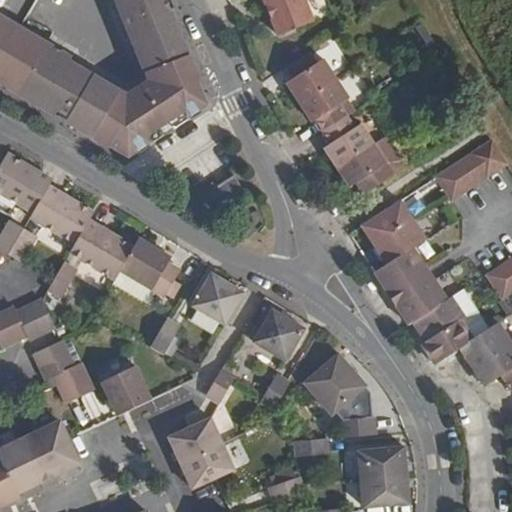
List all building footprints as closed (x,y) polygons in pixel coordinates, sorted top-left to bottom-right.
[(133,97),(73,60),(75,57),(23,27),(0,66),(0,80),(22,94),(66,121),(68,118),(80,125),(94,133),(93,136),(112,147),(114,144),(132,154),(152,142),(154,146),(162,141),(169,136),(167,132),(177,125),(181,128),(196,118),(194,114),(213,102),(202,81),(206,79),(200,65),(173,4),(171,0),(121,0),(152,72),(155,74),(159,81),(133,97)] [(314,21),(306,0),(259,0),(261,6),(268,3),(273,16),(270,17),(276,37),(314,21)] [(0,66),(23,27),(0,14),(0,66)] [(300,98),(335,76),(323,56),(315,61),(307,49),(287,61),(295,74),(288,79),(290,84),(300,98)] [(356,108),(335,76),(300,98),(310,114),(312,118),(318,115),(326,127),(350,112),(356,108)] [(378,139),(366,120),(358,124),(350,112),(326,127),(334,140),(328,144),(333,152),(341,163),(378,139)] [(368,191),(413,162),(392,130),(378,139),(341,163),(351,179),(353,183),(359,179),(368,191)] [(450,202),(509,163),(491,136),(433,175),(450,202)] [(0,192),(21,205),(41,173),(7,154),(0,164),(0,192)] [(246,191),(235,172),(213,186),(225,204),(246,191)] [(48,184),(52,179),(41,173),(21,205),(33,212),(48,184)] [(89,219),(94,211),(48,184),(33,212),(30,217),(75,243),(89,219)] [(475,338),(463,317),(467,315),(455,295),(450,298),(415,246),(429,237),(405,198),(365,225),(388,263),(376,271),(412,324),(416,322),(427,340),(423,342),(437,364),(464,346),(487,384),(505,372),(511,384),(511,339),(501,321),(475,338)] [(120,267),(133,245),(89,219),(75,243),(70,251),(114,277),(120,267)] [(0,249),(8,254),(23,228),(11,221),(0,239),(0,249)] [(21,262),(37,235),(23,228),(8,254),(21,262)] [(167,295),(181,269),(168,261),(171,255),(138,236),(133,245),(120,267),(167,295)] [(500,299),(511,291),(511,253),(483,271),(500,299)] [(63,296),(79,270),(64,261),(48,288),(63,296)] [(225,323),(244,290),(211,272),(193,304),(225,323)] [(55,325),(42,298),(16,310),(14,306),(0,312),(0,345),(24,334),(26,338),(55,325)] [(272,306),(261,326),(254,340),(287,360),(306,326),(289,316),(272,306)] [(164,351),(180,324),(167,316),(150,343),(164,351)] [(73,364),(61,338),(33,351),(45,378),(54,374),(67,367),(73,364)] [(334,412),(369,382),(354,365),(341,349),(306,379),(334,412)] [(93,388),(79,360),(73,364),(67,367),(80,395),(93,388)] [(151,398),(135,363),(100,380),(116,414),(134,406),(151,398)] [(80,395),(67,367),(54,374),(67,401),(80,395)] [(220,402),(235,374),(223,367),(206,394),(220,402)] [(275,407),(290,381),(276,373),(260,399),(275,407)] [(378,433),(377,416),(344,417),(344,436),(378,433)] [(221,441),(209,417),(168,435),(177,454),(179,461),(221,441)] [(80,461),(68,436),(60,419),(0,448),(0,504),(9,500),(19,496),(17,491),(28,486),(65,468),(80,461)] [(326,452),(325,437),(295,439),(295,455),(326,452)] [(235,468),(221,441),(179,461),(185,473),(191,487),(217,477),(235,468)] [(408,457),(407,445),(360,449),(363,477),(409,474),(408,457)] [(409,474),(363,477),(366,506),(412,502),(410,488),(409,474)] [(302,492),(298,477),(271,486),(276,501),(302,492)]
